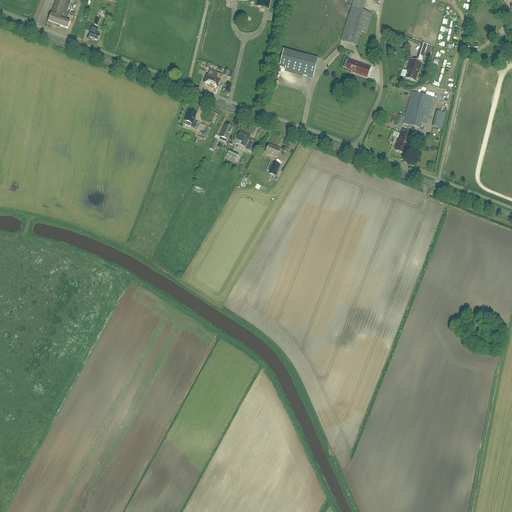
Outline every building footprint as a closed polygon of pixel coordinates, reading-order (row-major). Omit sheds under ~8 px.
[(67,30),(70,23),(66,21),(69,14),(67,13),(71,0),(56,0),(48,22),(53,24),(52,25),(53,27),(56,27),(56,25),(67,30)] [(257,0),(256,7),(268,9),(270,0),(257,0)] [(340,41),(342,41),(356,46),(361,32),(365,33),(372,14),(363,11),(351,8),(340,41)] [(98,42),(100,36),(96,35),(98,30),(92,27),(89,33),(91,33),(89,38),(98,42)] [(313,78),(318,59),(283,50),(279,66),(285,68),(284,71),(313,78)] [(371,67),(370,67),(357,63),(350,60),(347,70),(353,72),(352,73),(367,78),(371,67)] [(418,74),(421,64),(410,60),(408,67),(406,71),(408,72),(405,79),(415,82),(417,74),(418,74)] [(211,87),(216,73),(210,70),(207,77),(204,85),(211,87)] [(216,73),(211,87),(217,90),(220,82),(222,75),(216,73)] [(426,126),(428,117),(433,98),(412,92),(403,125),(419,129),(421,124),(426,126)] [(194,129),(197,122),(194,121),(197,114),(188,111),(184,121),(185,122),(184,124),(184,125),(194,129)] [(445,114),(436,112),(432,127),(441,130),(445,114)] [(402,123),(404,117),(398,115),(395,122),(396,122),(395,124),(395,125),(400,127),(402,124),(401,124),(402,123)] [(226,142),(226,140),(227,141),(232,128),(225,125),(220,138),(224,139),(224,141),(226,142)] [(206,139),(210,130),(206,128),(204,133),(201,132),(199,136),(206,139)] [(392,137),(398,139),(395,147),(396,148),(395,151),(403,154),(408,143),(409,144),(411,137),(412,133),(402,129),(401,133),(400,133),(400,134),(394,132),(392,137)] [(251,152),(253,146),(247,143),(250,137),(246,135),(246,134),(240,132),(237,140),(243,142),(241,146),(247,148),(246,150),(251,152)] [(215,140),(214,139),(210,149),(214,151),(215,147),(216,147),(218,141),(215,140)] [(276,148),(269,145),(266,153),(277,158),(280,149),(277,147),(276,148)] [(235,163),(236,161),(238,156),(238,155),(229,151),(226,159),(235,163)] [(275,177),(280,167),(273,164),(269,174),(275,177)]
